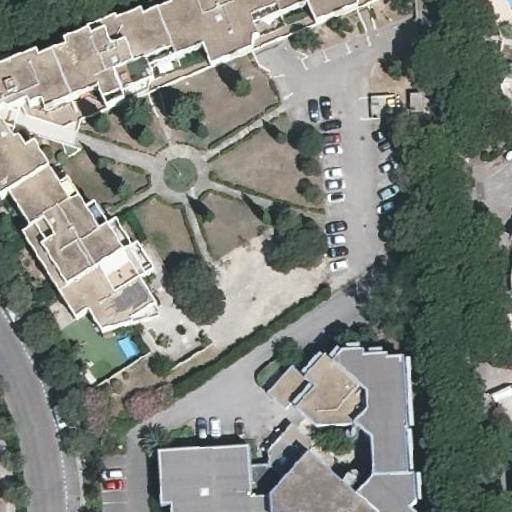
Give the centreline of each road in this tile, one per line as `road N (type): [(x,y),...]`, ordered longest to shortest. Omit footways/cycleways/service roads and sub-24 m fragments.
road 1 (residential): [(473,511),(445,27)]
road 2 (residential): [(364,248),(356,58),(386,39),(445,27)]
road 3 (residential): [(0,344),(20,378),(44,468),(46,511)]
